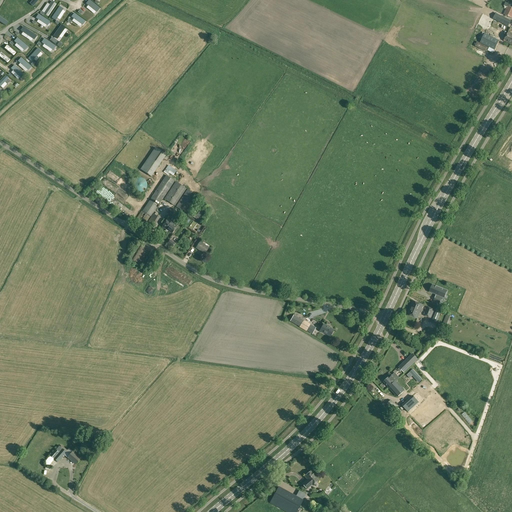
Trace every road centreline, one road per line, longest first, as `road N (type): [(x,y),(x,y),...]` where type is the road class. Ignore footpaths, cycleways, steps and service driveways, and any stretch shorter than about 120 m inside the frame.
road 1 (unclassified): [(383,320),(209,278),(0,141)]
road 2 (secondary): [(383,320),(511,78)]
road 3 (secondary): [(213,511),(313,425),(383,320)]
